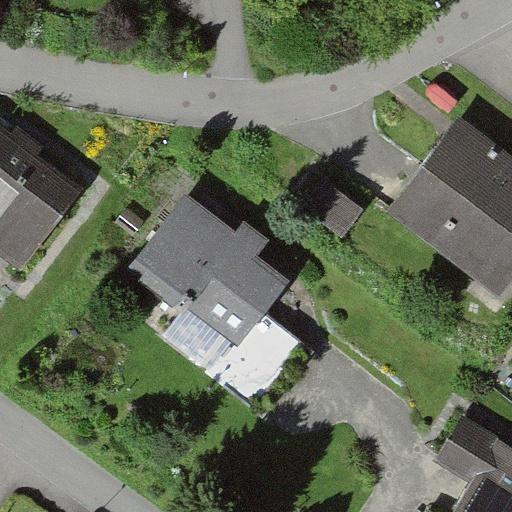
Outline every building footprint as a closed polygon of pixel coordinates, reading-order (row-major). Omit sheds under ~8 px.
[(482,314),(511,274),(511,189),(441,134),(369,227),(482,314)] [(0,285),(6,290),(68,209),(23,174),(30,164),(6,146),(0,154),(0,285)] [(328,253),(350,224),(314,198),(292,227),(328,253)] [(169,320),(218,360),(281,283),(226,238),(191,210),(184,218),(168,205),(117,268),(130,279),(118,295),(161,330),(169,320)] [(511,511),(511,466),(449,429),(421,477),(456,498),(448,511),(511,511)]
